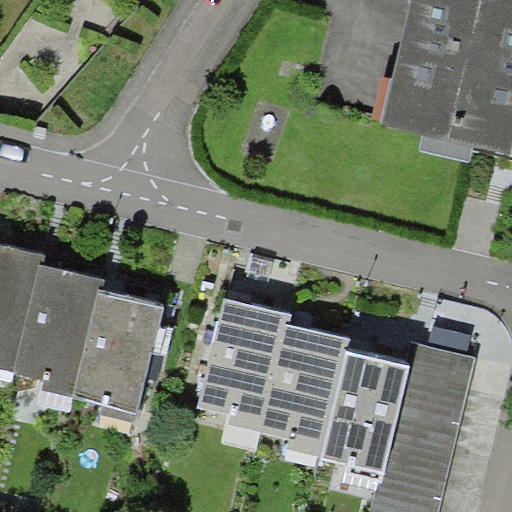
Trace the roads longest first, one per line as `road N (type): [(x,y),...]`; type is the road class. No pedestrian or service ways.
road 1 (residential): [(511,284),(111,188)]
road 2 (residential): [(111,188),(228,0)]
